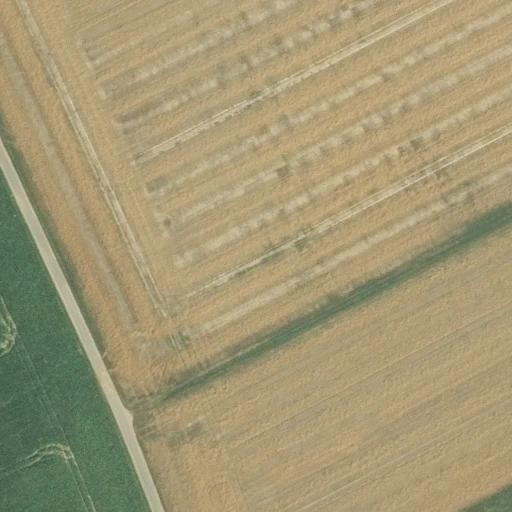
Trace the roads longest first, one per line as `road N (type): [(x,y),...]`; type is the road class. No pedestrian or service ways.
road 1 (track): [(511,217),(0,486)]
road 2 (track): [(158,511),(0,154)]
